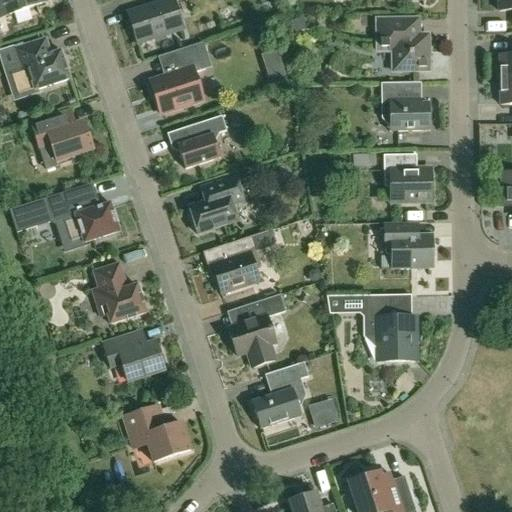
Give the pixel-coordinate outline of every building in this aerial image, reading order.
[(0,0),(0,18),(36,7),(45,4),(43,0),(0,0)] [(172,0),(169,0),(127,14),(137,45),(182,30),(172,0)] [(511,0),(498,0),(499,12),(511,12),(511,0)] [(428,36),(421,36),(421,20),(376,20),(377,52),(392,52),(392,72),(428,72),(428,36)] [(18,63),(6,67),(17,98),(34,92),(39,90),(70,80),(60,52),(50,55),(45,40),(39,42),(23,47),(22,44),(13,48),(18,63)] [(150,82),(154,96),(161,116),(203,102),(194,74),(205,70),(203,64),(209,62),(203,43),(177,52),(183,71),(150,82)] [(511,56),(499,56),(500,80),(511,80),(511,56)] [(511,80),(500,80),(500,106),(511,106),(511,80)] [(421,84),(380,85),(381,120),(389,128),(389,133),(429,132),(429,105),(421,105),(421,84)] [(31,125),(46,170),(74,161),(73,157),(93,151),(83,123),(76,126),(71,112),(31,125)] [(221,117),(167,135),(172,150),(178,148),(185,170),(220,159),(215,143),(219,135),(226,132),(221,117)] [(431,203),(430,170),(414,170),(410,168),(410,156),(383,156),(384,187),(387,190),(390,190),(390,204),(431,203)] [(511,173),(501,174),(502,208),(511,207),(511,173)] [(132,176),(114,183),(122,203),(140,196),(132,176)] [(199,190),(203,203),(188,208),(197,236),(237,223),(232,206),(243,203),(235,178),(199,190)] [(81,236),(83,244),(119,233),(110,204),(100,208),(92,205),(87,187),(9,211),(17,234),(49,224),(51,221),(56,223),(68,219),(73,234),(78,237),(81,236)] [(418,224),(411,224),(384,224),(385,254),(388,257),(391,257),(392,269),(432,268),(431,237),(419,238),(418,224)] [(270,231),(221,247),(225,261),(207,267),(212,281),(216,280),(221,295),(259,282),(255,271),(259,269),(260,266),(256,252),(272,246),(274,242),(270,231)] [(136,286),(133,287),(125,290),(122,279),(123,279),(119,265),(93,273),(102,301),(98,302),(96,306),(100,319),(107,317),(109,326),(145,314),(136,286)] [(280,295),(236,310),(242,326),(228,330),(236,357),(246,353),(252,369),(275,361),(269,345),(277,343),(268,318),(286,312),(280,295)] [(390,297),(364,297),(365,335),(376,335),(377,345),(380,348),(385,348),(385,363),(416,362),(415,318),(385,319),(385,311),(390,311),(390,297)] [(146,347),(142,333),(102,345),(110,369),(121,365),(127,384),(164,372),(155,344),(146,347)] [(304,364),(269,375),(275,392),(272,396),(251,403),(260,430),(301,417),(299,410),(306,397),(301,380),(308,378),(304,364)] [(158,407),(123,419),(133,451),(147,446),(153,464),(190,452),(181,424),(165,429),(158,407)] [(389,474),(380,477),(379,473),(348,483),(357,511),(414,511),(404,478),(392,482),(389,474)] [(289,502),(292,511),(335,511),(334,511),(320,511),(315,494),(289,502)]
